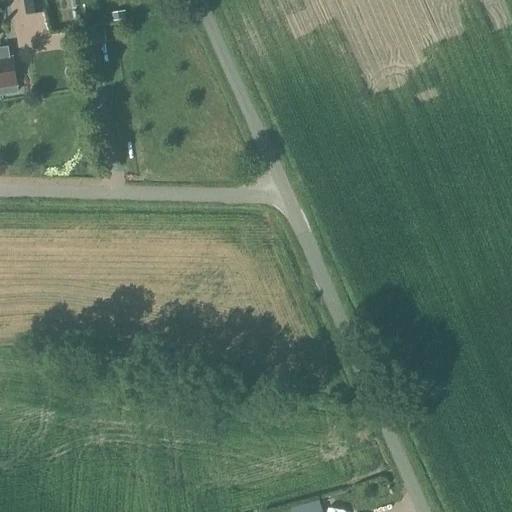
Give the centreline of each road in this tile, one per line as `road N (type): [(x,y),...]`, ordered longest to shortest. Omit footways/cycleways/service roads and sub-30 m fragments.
road 1 (unclassified): [(423,511),(285,197)]
road 2 (unclassified): [(0,194),(285,197)]
road 3 (unclassified): [(285,197),(199,0)]
